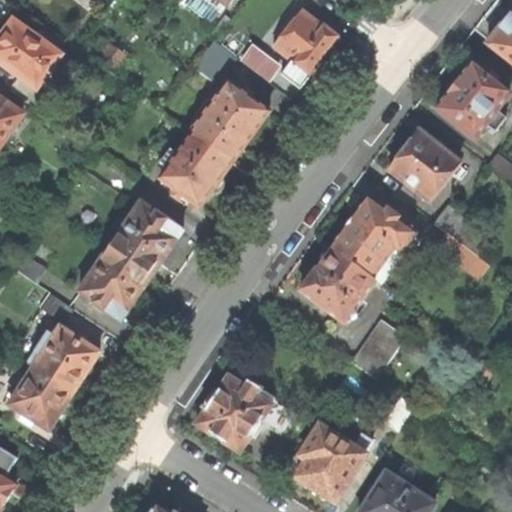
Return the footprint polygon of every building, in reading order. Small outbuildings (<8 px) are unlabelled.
[(204,0),(222,12),(230,3),(233,4),(236,0),(204,0)] [(301,13),(274,49),(288,60),(280,70),(298,85),(306,74),(309,77),(339,38),(323,25),(321,28),(311,21),(301,13)] [(511,14),(511,16),(505,16),(502,19),(498,25),(499,30),(486,46),(511,67),(511,14)] [(0,41),(0,64),(39,93),(64,59),(15,22),(1,41),(0,41)] [(234,58),(215,42),(197,66),(216,81),(234,58)] [(110,47),(97,64),(114,76),(126,60),(110,47)] [(276,67),(256,51),(247,62),(267,78),(276,67)] [(97,64),(81,85),(98,98),(114,76),(97,64)] [(509,98),(471,68),(460,81),(456,78),(449,87),(443,94),(447,98),(436,111),(475,141),(486,127),(495,134),(506,120),(497,114),(509,98)] [(270,115),(229,84),(192,134),(195,136),(233,165),(250,142),(270,115)] [(0,150),(24,118),(0,100),(0,150)] [(430,204),(458,166),(444,154),(446,152),(436,145),(434,146),(419,134),(417,138),(411,138),(407,143),(407,150),(399,160),(390,173),(430,204)] [(224,177),(233,165),(195,136),(161,182),(200,210),(210,197),(220,195),(224,191),(226,187),(224,177)] [(511,178),(511,168),(497,157),(489,167),(509,183),(511,178)] [(408,259),(421,242),(397,223),(398,219),(389,212),(386,215),(368,203),(350,228),(334,250),(377,283),(381,287),(404,255),(408,259)] [(170,254),(183,234),(171,224),(159,216),(142,206),(112,251),(150,277),(160,262),(164,264),(170,254)] [(485,235),(445,206),(433,223),(473,252),(485,235)] [(473,256),(449,237),(438,250),(464,268),(473,256)] [(344,327),(377,283),(334,250),(317,273),(301,294),(344,327)] [(142,290),(150,277),(112,251),(81,295),(124,323),(136,305),(145,292),(142,290)] [(48,271),(23,254),(13,269),(38,285),(48,271)] [(489,268),(473,256),(464,268),(480,281),(489,268)] [(75,312),(52,296),(43,309),(66,325),(75,312)] [(404,335),(382,319),(353,360),(376,375),(404,335)] [(101,356),(63,330),(49,349),(43,346),(29,367),(36,372),(74,397),(89,374),(101,356)] [(60,420),(74,397),(36,372),(29,383),(19,378),(2,401),(52,433),(60,420)] [(287,440),(302,417),(245,379),(241,384),(231,379),(223,393),(218,390),(211,400),(204,410),(208,414),(198,427),(240,455),(261,423),(287,440)] [(413,406),(399,398),(385,419),(398,428),(413,406)] [(377,444),(363,435),(354,448),(323,427),(303,455),(310,460),(298,478),(302,480),(299,484),(310,491),(312,489),(316,492),(324,497),(322,500),(327,504),(330,500),(335,504),(377,444)] [(21,461),(0,447),(0,511),(3,511),(11,501),(19,488),(9,480),(21,461)] [(477,462),(468,456),(447,488),(457,495),(477,462)] [(404,483),(389,473),(363,511),(433,511),(438,506),(412,488),(417,481),(409,476),(404,483)]
